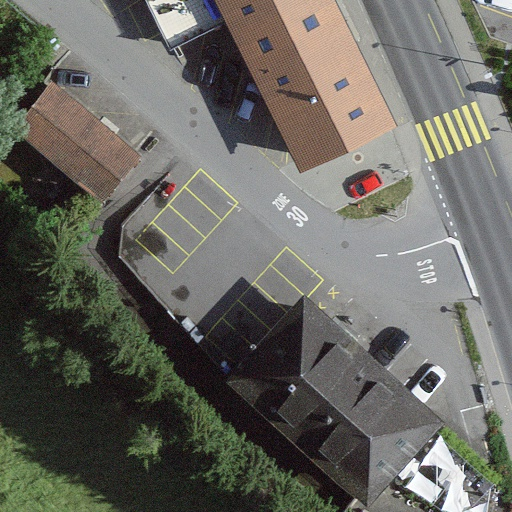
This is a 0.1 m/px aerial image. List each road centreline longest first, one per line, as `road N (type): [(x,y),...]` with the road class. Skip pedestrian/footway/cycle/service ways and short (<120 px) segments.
road 1 (residential): [(491,224),(422,255),(375,262),(338,252),(283,219),(47,0)]
road 2 (secondary): [(491,224),(391,0)]
